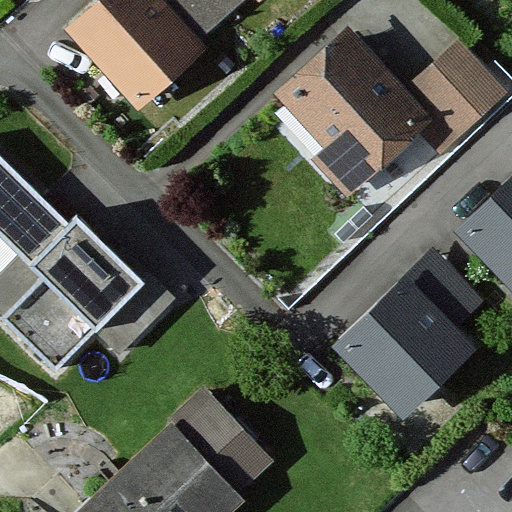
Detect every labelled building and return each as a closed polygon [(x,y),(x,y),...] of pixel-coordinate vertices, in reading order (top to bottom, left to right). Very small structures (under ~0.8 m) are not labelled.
[(169,0),(104,0),(70,31),(142,113),(213,48),(202,36),(169,0)] [(169,0),(202,36),(242,0),(169,0)] [(406,94),(347,32),(282,95),(334,149),(322,160),(348,187),(413,125),(437,150),(500,90),(457,46),(406,94)] [(69,230),(0,162),(0,232),(22,253),(0,275),(0,316),(56,371),(141,284),(76,222),(69,230)] [(511,178),(458,227),(511,285),(511,178)] [(482,305),(432,250),(335,339),(401,412),(479,342),(462,323),(482,305)] [(205,394),(83,511),(225,511),(274,465),(205,394)]
